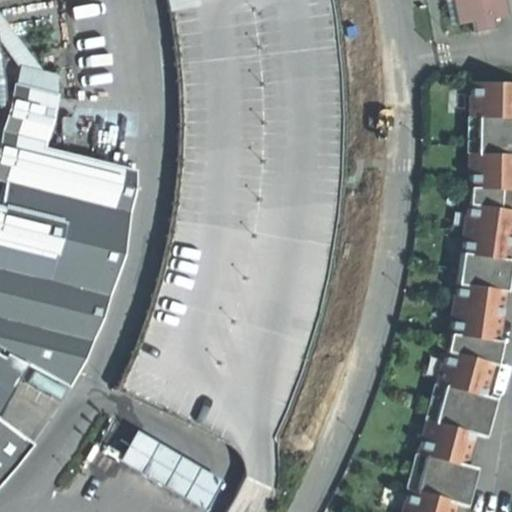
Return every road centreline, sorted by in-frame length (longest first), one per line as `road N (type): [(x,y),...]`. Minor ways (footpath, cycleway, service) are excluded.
road 1 (residential): [(389,0),(399,86),(392,238),(351,390),(298,511)]
road 2 (unclassified): [(146,55),(154,165),(141,264),(89,396),(9,511)]
